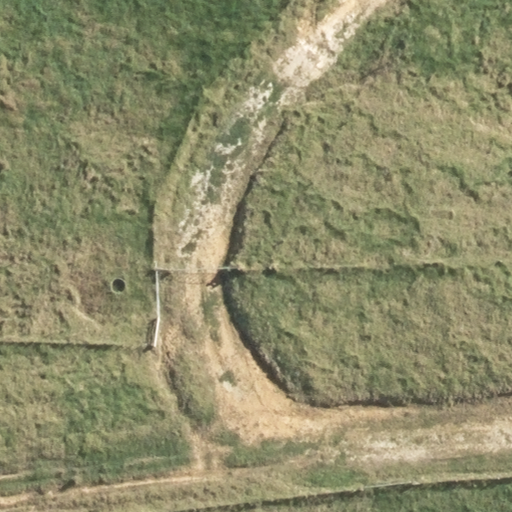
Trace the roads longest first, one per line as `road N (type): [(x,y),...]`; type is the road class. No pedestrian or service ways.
road 1 (track): [(328,0),(249,78),(220,131),(202,189),(192,277),(197,307),(227,354),(311,407)]
road 2 (track): [(0,427),(311,407)]
road 3 (track): [(311,407),(511,394)]
